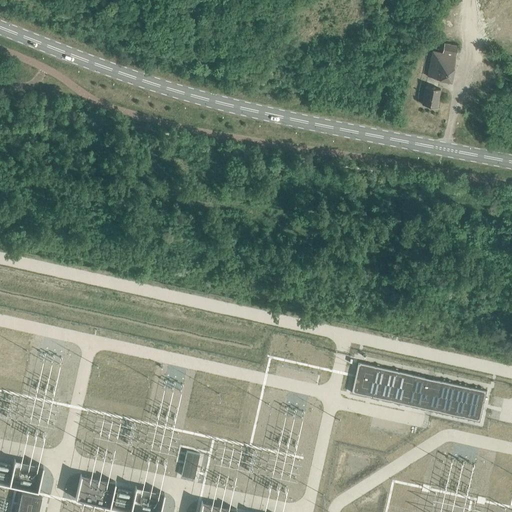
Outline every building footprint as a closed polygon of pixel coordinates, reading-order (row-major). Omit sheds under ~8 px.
[(483,26),(472,25),(471,32),(482,34),(483,26)] [(442,53),(432,51),(427,76),(451,81),(456,55),(457,46),(444,43),(442,53)] [(422,103),(421,103),(421,104),(436,107),(437,106),(436,106),(440,89),(425,86),(422,103)] [(354,377),(351,392),(366,396),(367,393),(371,394),(371,396),(379,398),(381,399),(391,401),(394,402),(402,403),(404,404),(409,405),(411,405),(418,407),(421,408),(425,409),(430,410),(433,410),(435,411),(449,414),(451,414),(465,417),(467,418),(480,421),(487,390),(485,390),(483,389),(469,386),(467,386),(453,383),(451,382),(437,379),(435,379),(431,378),(427,377),(423,376),(420,376),(417,375),(414,374),(410,373),(407,373),(404,372),(402,371),(394,370),(392,369),(382,367),(379,366),(370,364),(368,364),(358,362),(357,367),(354,377)] [(186,451),(184,459),(197,462),(199,453),(186,451)] [(184,459),(183,467),(196,470),(197,462),(184,459)] [(183,467),(181,475),(194,478),(196,470),(183,467)] [(80,474),(75,498),(109,506),(115,481),(80,474)] [(21,492),(16,511),(37,511),(41,496),(21,492)] [(201,501),(198,511),(235,511),(236,508),(201,501)]
